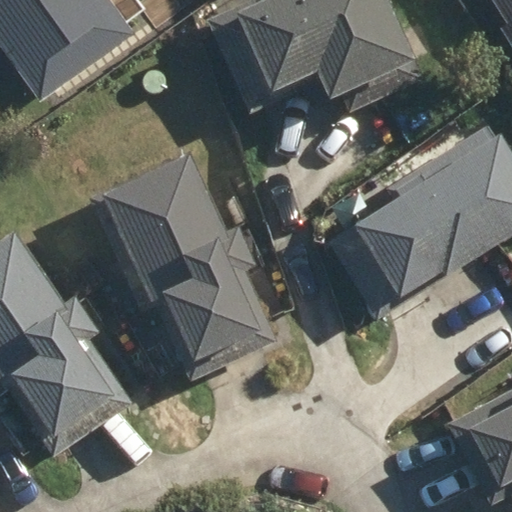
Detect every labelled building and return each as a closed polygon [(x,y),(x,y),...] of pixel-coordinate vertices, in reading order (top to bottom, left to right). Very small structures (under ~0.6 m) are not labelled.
[(0,0),(0,55),(40,111),(137,41),(126,26),(143,13),(157,33),(187,11),(178,0),(0,0)] [(266,0),(208,26),(251,119),(296,99),(294,93),(318,83),(329,110),(344,102),(350,119),(425,86),(414,64),(422,61),(394,0),(266,0)] [(511,0),(487,0),(511,39),(511,0)] [(329,249),(377,323),(444,280),(449,286),(511,245),(511,160),(502,145),(496,148),(488,134),(417,179),(419,182),(394,198),(401,208),(359,236),(357,231),(329,249)] [(155,312),(190,388),(276,347),(274,341),(278,338),(249,277),(256,273),(237,231),(226,237),(190,159),(92,206),(144,317),(155,312)] [(21,415),(56,465),(80,447),(72,437),(116,406),(82,358),(104,343),(79,307),(65,315),(13,242),(0,251),(0,393),(3,399),(0,400),(0,421),(4,427),(21,415)] [(511,400),(450,433),(491,511),(511,499),(511,400)]
